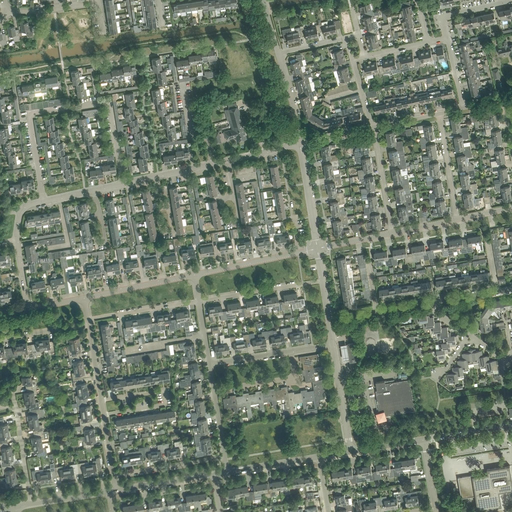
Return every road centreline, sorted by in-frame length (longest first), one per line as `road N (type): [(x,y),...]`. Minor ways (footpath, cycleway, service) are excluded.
road 1 (residential): [(104,414),(168,403),(166,389),(101,400)]
road 2 (residential): [(198,302),(322,282)]
road 3 (residential): [(194,274),(316,248)]
